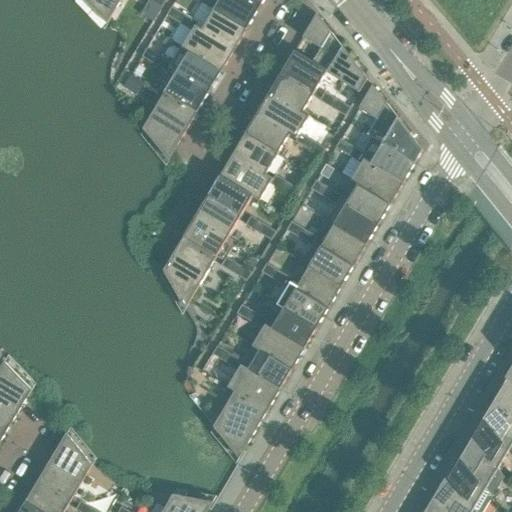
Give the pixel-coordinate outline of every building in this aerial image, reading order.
[(112,17),(122,0),(84,0),(108,24),(112,17)] [(167,0),(166,0),(147,0),(162,9),(167,0)] [(248,30),(260,9),(244,0),(211,0),(208,6),(215,10),(248,30)] [(244,0),(260,9),(265,0),(244,0)] [(184,20),(187,16),(172,7),(167,16),(178,22),(180,18),(184,20)] [(235,51),(248,30),(215,10),(203,30),(202,31),(235,51)] [(368,79),(318,14),(304,38),(321,48),(313,61),(313,63),(328,72),(327,73),(360,93),(368,79)] [(198,22),(187,16),(184,20),(180,18),(178,22),(193,31),(198,22)] [(235,51),(202,31),(203,30),(196,26),(183,49),(190,53),(190,52),(223,71),(235,51)] [(160,61),(162,57),(148,48),(142,57),(153,63),(156,59),(160,61)] [(328,72),(313,63),(313,61),(296,51),(283,73),(315,92),(327,73),(328,72)] [(211,92),(223,71),(190,52),(190,53),(178,72),(211,92)] [(173,64),(162,57),(160,61),(156,59),(153,63),(168,72),(173,64)] [(142,78),(147,70),(139,66),(134,74),(142,78)] [(198,112),(211,92),(178,72),(166,93),(198,112)] [(304,112),(315,92),(283,73),(270,93),(310,117),(311,116),(304,112)] [(136,95),(143,83),(131,76),(125,88),(136,95)] [(424,150),(373,85),(359,109),(377,119),(369,134),(417,162),(424,150)] [(338,106),(340,101),(325,92),(320,101),(331,108),(334,103),(338,106)] [(170,161),(198,112),(166,93),(148,122),(144,129),(170,161)] [(310,117),(270,93),(258,114),(297,137),(310,117)] [(351,108),(340,101),(338,106),(334,103),(331,108),(346,117),(351,108)] [(297,137),(258,114),(246,135),(278,154),(290,134),(297,139),(297,137)] [(313,147),(316,143),(301,134),(295,142),(306,149),(309,144),(313,147)] [(417,162),(369,134),(368,135),(383,144),(372,162),(372,164),(405,183),(417,162)] [(266,174),(278,154),(246,135),(233,155),(266,174)] [(354,153),(356,148),(341,139),(336,148),(347,155),(350,150),(354,153)] [(326,149),(316,143),(313,147),(309,144),(306,149),(321,158),(326,149)] [(367,155),(356,148),(354,153),(350,150),(347,155),(362,164),(367,155)] [(273,178),(266,174),(233,155),(221,176),(260,199),(273,178)] [(405,183),(372,164),(372,162),(366,158),(352,181),(359,185),(360,184),(392,204),(405,183)] [(288,189),(291,184),(276,175),(271,184),(282,190),(284,186),(288,189)] [(260,199),(221,176),(209,196),(241,216),(252,197),(259,201),(260,199)] [(329,194),(332,190),(317,181),(311,189),(322,196),(325,192),(329,194)] [(302,191),(291,184),(288,189),(284,186),(282,190),(297,199),(302,191)] [(380,224),(392,204),(360,184),(359,185),(347,205),(380,224)] [(343,196),(332,190),(329,194),(325,192),(322,196),(337,205),(343,196)] [(229,236),(241,216),(209,196),(197,217),(229,236)] [(368,245),(380,224),(347,205),(335,225),(368,245)] [(236,241),(229,237),(229,236),(197,217),(184,238),(217,257),(224,262),(227,257),(236,241)] [(264,230),(266,226),(251,217),(246,225),(257,232),(259,227),(264,230)] [(305,235),(307,231),(292,222),(287,230),(298,237),(300,233),(305,235)] [(355,266),(368,245),(335,225),(323,246),(355,266)] [(277,232),(266,226),(264,230),(259,227),(257,232),(272,241),(277,232)] [(318,237),(307,231),(305,235),(300,233),(298,237),(313,246),(318,237)] [(190,303),(217,257),(184,238),(164,271),(186,310),(190,303)] [(343,286),(355,266),(323,246),(311,267),(343,286)] [(239,271),(242,266),(227,257),(224,262),(221,266),(232,273),(235,268),(239,271)] [(279,277),(282,273),(267,264),(262,272),(273,279),(275,275),(279,277)] [(252,273),(242,266),(239,271),(235,268),(232,273),(247,282),(252,273)] [(331,307),(343,286),(311,267),(299,287),(292,283),(331,307)] [(293,279),(282,273),(279,277),(275,275),(273,279),(288,288),(293,279)] [(331,307),(292,283),(279,304),(318,327),(331,307)] [(318,327),(279,304),(278,306),(285,310),(274,328),(274,329),(306,348),(318,327)] [(255,318),(257,314),(242,305),(237,314),(248,320),(251,316),(255,318)] [(268,320),(257,314),(255,318),(251,316),(248,320),(263,329),(268,320)] [(306,348),(274,329),(274,328),(267,324),(255,345),(294,369),(306,348)] [(294,369),(255,345),(243,366),(282,389),(294,369)] [(230,359),(233,355),(218,346),(213,355),(224,361),(226,357),(230,359)] [(244,361),(233,355),(230,359),(226,357),(224,361),(238,370),(244,361)] [(0,418),(12,425),(33,390),(5,361),(1,368),(0,369),(0,418)] [(282,389),(243,366),(230,387),(269,410),(282,389)] [(511,384),(506,377),(494,397),(511,418),(511,384)] [(240,459),(269,410),(230,387),(229,388),(236,392),(218,420),(214,427),(240,459)] [(487,408),(483,416),(510,450),(511,452),(511,418),(494,397),(491,402),(487,408)] [(510,450),(483,416),(471,436),(498,470),(510,450)] [(0,444),(12,425),(0,418),(0,444)] [(71,502),(93,465),(68,433),(38,482),(71,502)] [(462,451),(459,456),(486,489),(492,497),(504,477),(498,470),(471,436),(462,451)] [(459,456),(447,475),(475,509),(477,511),(483,511),(492,497),(486,489),(459,456)] [(472,511),(475,509),(447,475),(436,495),(449,511),(472,511)] [(65,511),(71,502),(38,482),(26,503),(41,511),(65,511)] [(208,511),(209,511),(214,502),(174,495),(163,511),(208,511)] [(449,511),(436,495),(425,511),(449,511)] [(94,511),(96,510),(81,501),(76,510),(80,511),(89,511),(94,511)] [(41,511),(26,503),(20,511),(41,511)]
